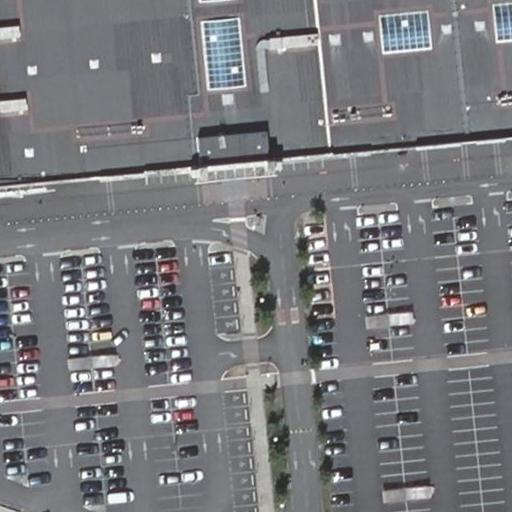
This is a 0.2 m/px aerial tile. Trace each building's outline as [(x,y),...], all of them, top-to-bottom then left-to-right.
[(511,0),(0,0),(0,177),(87,171),(233,159),(405,145),(511,134),(511,0)] [(372,314),(373,327),(406,324),(405,310),(372,314)] [(106,351),(73,355),(74,368),(107,365),(106,351)] [(41,458),(8,462),(9,475),(42,472),(41,458)] [(421,483),(388,486),(389,500),(422,496),(421,483)]
